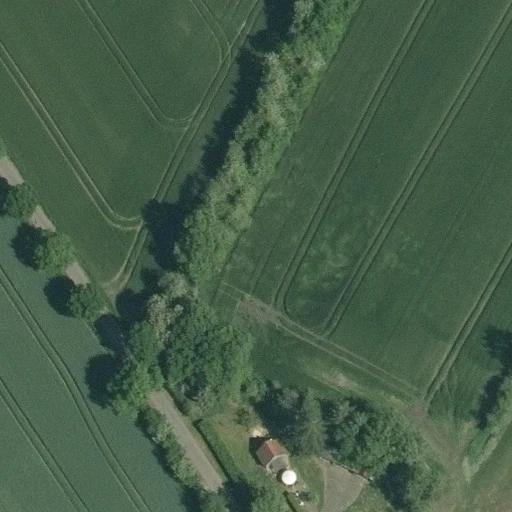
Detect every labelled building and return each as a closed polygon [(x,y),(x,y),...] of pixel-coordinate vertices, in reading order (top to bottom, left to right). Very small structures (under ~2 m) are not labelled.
[(320,459),(341,470),(351,450),(330,439),(320,459)] [(260,454),(268,470),(292,458),(285,443),(260,454)] [(351,450),(341,470),(340,472),(352,479),(363,457),(351,450)] [(381,470),(372,487),(380,492),(389,475),(381,470)] [(303,489),(294,474),(278,483),(288,498),(303,489)]
